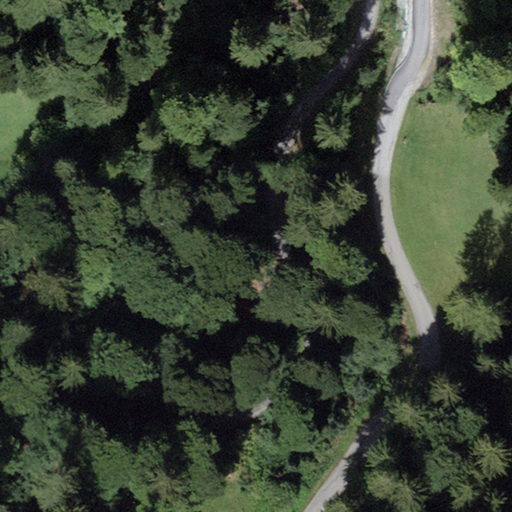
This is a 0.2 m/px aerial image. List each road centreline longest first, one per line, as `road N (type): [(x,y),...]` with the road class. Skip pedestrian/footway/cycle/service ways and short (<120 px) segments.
road 1 (track): [(127,511),(167,460),(306,371),(310,328),(273,205),(274,167),(294,117),(359,44),(371,0)]
road 2 (unclassified): [(314,511),(414,387),(427,352),(381,206),(381,154),(407,70),(412,0)]
